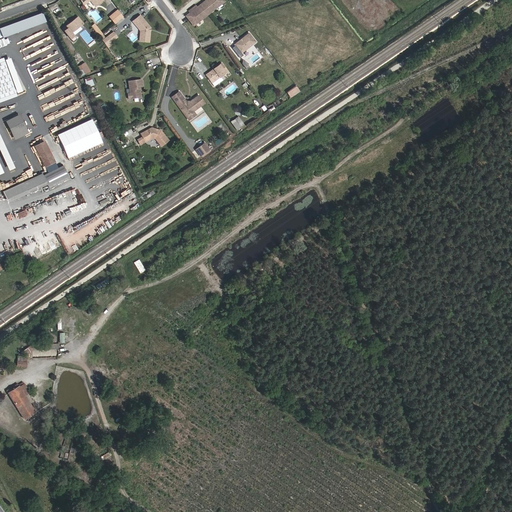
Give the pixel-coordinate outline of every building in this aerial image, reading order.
[(80,0),(81,0),(86,6),(92,2),(97,8),(105,2),(103,0),(80,0)] [(197,8),(195,7),(191,11),(192,13),(191,14),(187,17),(194,25),(201,19),(202,20),(215,9),(215,8),(223,2),(220,0),(204,0),(206,2),(197,8)] [(117,23),(125,17),(120,10),(112,17),(117,23)] [(43,13),(0,29),(4,38),(47,22),(43,13)] [(85,24),(80,17),(67,28),(68,30),(66,31),(72,39),(76,36),(74,33),(85,24)] [(149,27),(140,17),(133,23),(140,32),(140,43),(149,43),(150,33),(149,33),(149,27)] [(96,24),(93,27),(101,37),(104,34),(96,24)] [(119,38),(116,32),(110,37),(112,39),(111,41),(112,43),(119,38)] [(235,45),(236,46),(232,48),(240,59),(244,56),(242,53),(256,42),(249,34),(242,39),(243,40),(242,41),(241,40),(235,45)] [(112,39),(110,37),(104,41),(110,48),(114,45),(112,43),(111,41),(112,39)] [(4,58),(0,59),(0,102),(18,96),(4,58)] [(23,92),(11,59),(6,60),(18,93),(23,92)] [(90,71),(86,62),(76,68),(80,76),(90,71)] [(229,70),(223,62),(210,71),(211,72),(207,75),(212,82),(229,70)] [(88,86),(95,84),(92,76),(85,79),(88,86)] [(145,88),(144,80),(130,81),(133,94),(130,94),(131,99),(143,97),(142,91),(142,88),(145,88)] [(286,91),(291,97),(300,90),(296,84),(286,91)] [(189,102),(181,91),(174,97),(188,117),(196,111),(206,103),(201,95),(191,102),(189,102)] [(198,115),(196,111),(188,117),(190,120),(198,115)] [(30,133),(21,115),(7,121),(16,140),(30,133)] [(231,121),(237,129),(245,124),(239,115),(231,121)] [(92,119),(58,135),(69,159),(103,143),(92,119)] [(143,134),(145,137),(139,140),(142,145),(155,138),(158,139),(163,146),(171,141),(162,130),(160,129),(159,130),(157,130),(157,129),(154,128),(143,134)] [(0,134),(0,149),(10,171),(16,168),(0,134)] [(69,178),(63,166),(58,169),(45,142),(35,146),(48,173),(44,175),(43,173),(4,192),(9,203),(48,184),(50,187),(69,178)] [(207,143),(198,149),(203,156),(212,149),(207,143)] [(0,269),(10,264),(8,259),(0,263),(0,269)] [(139,260),(135,263),(141,274),(146,271),(139,260)] [(39,410),(22,384),(11,391),(27,418),(39,410)]
